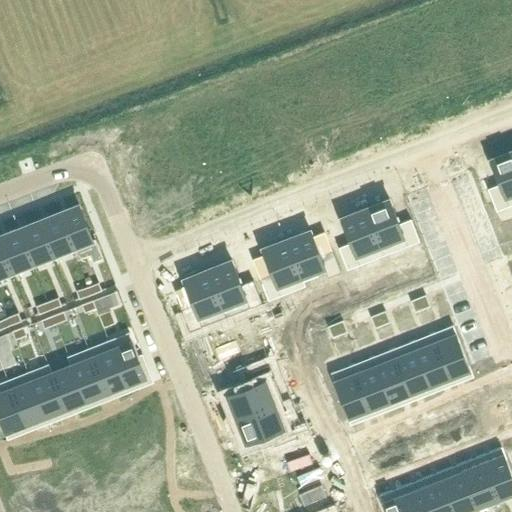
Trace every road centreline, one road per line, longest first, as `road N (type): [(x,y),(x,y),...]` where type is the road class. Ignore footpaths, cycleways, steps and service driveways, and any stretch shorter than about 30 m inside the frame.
road 1 (residential): [(511,106),(130,262)]
road 2 (residential): [(233,511),(130,262)]
road 3 (residential): [(130,262),(87,158),(0,191)]
